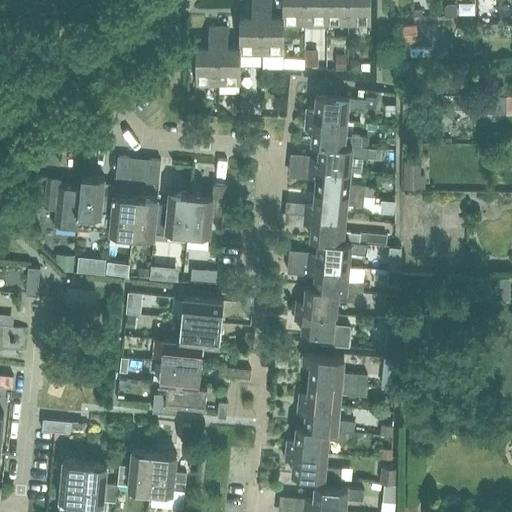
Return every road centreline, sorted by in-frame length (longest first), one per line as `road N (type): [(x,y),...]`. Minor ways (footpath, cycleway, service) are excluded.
road 1 (residential): [(267,293),(281,149),(144,137),(78,67)]
road 2 (residential): [(48,279),(19,511)]
